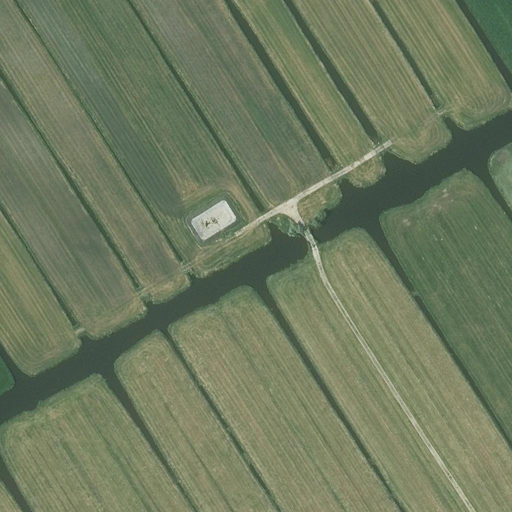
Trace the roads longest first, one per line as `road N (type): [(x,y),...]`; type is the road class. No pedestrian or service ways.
road 1 (track): [(35,310),(63,333),(387,145),(460,93),(442,66)]
road 2 (track): [(290,203),(316,252),(321,282),(468,511)]
